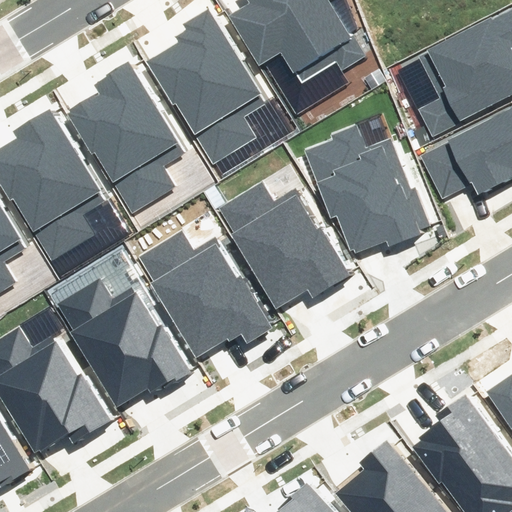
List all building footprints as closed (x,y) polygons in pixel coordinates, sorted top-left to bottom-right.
[(250,0),(252,3),(232,15),(259,61),(282,48),(302,81),(338,60),(343,69),(367,55),(354,34),(351,36),(328,0),(250,0)] [(269,105),(210,9),(187,23),(190,29),(178,37),(181,41),(148,61),(212,166),(259,137),(248,118),(269,105)] [(511,12),(493,22),(490,17),(416,54),(439,99),(419,109),(433,137),(511,96),(511,12)] [(190,154),(132,61),(94,85),(100,94),(68,114),(133,215),(178,187),(166,169),(190,154)] [(511,110),(422,155),(443,197),(472,183),(478,195),(511,178),(511,110)] [(105,201),(52,111),(18,131),(22,139),(0,151),(0,183),(11,201),(15,202),(49,258),(94,232),(83,214),(105,201)] [(369,146),(360,120),(326,132),(327,137),(299,146),(326,224),(338,220),(348,249),(356,246),(357,249),(390,238),(392,244),(421,234),(419,228),(428,224),(417,190),(409,193),(390,139),(369,146)] [(310,290),(315,299),(352,276),(323,229),(319,231),(295,192),(276,203),(261,179),(216,207),(279,309),(310,290)] [(0,263),(27,247),(0,202),(0,291),(13,284),(0,263)] [(228,340),(230,342),(242,335),(247,345),(273,329),(243,278),(238,281),(214,241),(195,253),(180,229),(135,255),(197,358),(228,340)] [(147,389),(152,398),(198,370),(169,322),(156,330),(132,290),(113,302),(98,278),(53,306),(116,408),(147,389)] [(68,434),(73,443),(119,415),(90,367),(77,375),(53,335),(34,347),(19,323),(0,334),(0,392),(37,453),(68,434)] [(0,489),(32,471),(0,418),(0,489)]
